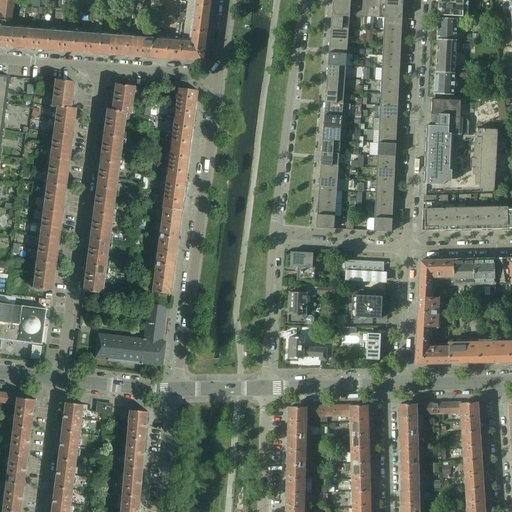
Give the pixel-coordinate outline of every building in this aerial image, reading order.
[(178,0),(174,40),(159,39),(158,41),(154,41),(153,58),(203,62),(210,0),(178,0)] [(372,30),(373,17),(384,18),(402,19),(402,0),(332,0),(331,15),(349,17),(349,16),(362,17),(361,25),(366,26),(366,30),(372,30)] [(14,5),(1,3),(0,7),(0,11),(13,13),(14,5)] [(465,12),(466,6),(466,5),(438,4),(438,15),(467,17),(467,21),(491,22),(491,18),(472,17),(472,15),(467,14),(467,12),(465,12)] [(13,13),(0,11),(0,19),(5,20),(12,21),(13,13)] [(94,11),(93,19),(101,19),(102,12),(94,11)] [(348,29),(349,17),(331,15),(330,28),(348,29)] [(401,32),(402,19),(384,18),(383,31),(401,32)] [(456,41),(458,19),(438,18),(436,40),(456,41)] [(4,29),(5,20),(0,19),(0,46),(23,48),(24,31),(4,29)] [(347,42),(348,29),(330,28),(329,40),(347,42)] [(50,33),(24,31),(23,48),(49,50),(50,33)] [(400,44),(401,32),(383,31),(383,43),(400,44)] [(76,35),(50,33),(49,50),(75,52),(76,35)] [(102,37),(76,35),(75,52),(101,54),(102,37)] [(129,39),(102,37),(101,54),(127,56),(129,39)] [(154,41),(129,39),(127,56),(153,58),(154,41)] [(346,54),(347,42),(329,40),(328,53),(346,54)] [(455,69),(456,41),(436,40),(435,72),(455,73),(455,69)] [(400,57),(400,44),(383,43),(382,56),(400,57)] [(345,67),(346,54),(328,53),(328,65),(345,67)] [(399,69),(400,57),(382,56),(381,68),(399,69)] [(345,67),(328,65),(327,78),(345,79),(345,67)] [(399,82),(399,69),(381,68),(381,81),(399,82)] [(454,95),(454,80),(454,79),(455,73),(435,72),(434,94),(454,95)] [(0,77),(0,104),(6,105),(10,79),(0,77)] [(344,92),(345,79),(327,78),(326,90),(344,92)] [(76,84),(57,81),(55,99),(52,99),(51,107),(54,107),(72,109),(76,84)] [(398,94),(399,82),(381,81),(380,93),(398,94)] [(113,111),(127,113),(132,114),(136,88),(117,86),(113,111)] [(199,92),(179,89),(175,120),(195,122),(199,92)] [(343,104),(344,92),(326,90),(325,103),(343,104)] [(397,107),(398,94),(380,93),(379,106),(397,107)] [(460,101),(432,99),(431,115),(433,115),(432,126),(426,126),(423,184),(442,185),(446,182),(451,182),(453,137),(465,138),(468,135),(468,122),(466,119),(462,119),(462,118),(460,116),(460,101)] [(342,116),(343,104),(325,103),(324,115),(342,116)] [(397,119),(397,107),(379,106),(379,118),(397,119)] [(77,110),(72,109),(54,107),(53,114),(58,115),(55,134),(74,137),(77,110)] [(108,111),(105,137),(124,139),(127,113),(113,111),(108,111)] [(348,129),(348,117),(342,116),(324,115),(323,128),(341,129),(348,129)] [(396,132),(397,119),(379,118),(378,131),(396,132)] [(195,122),(175,120),(171,149),(191,152),(195,122)] [(340,141),(341,129),(323,128),(322,140),(340,141)] [(495,130),(476,129),(475,129),(475,139),(477,139),(477,144),(475,144),(474,158),(470,158),(470,168),(474,168),(473,174),(476,174),(475,182),(480,182),(480,192),(493,191),(494,175),(495,175),(495,173),(497,173),(498,169),(495,169),(496,140),(498,140),(499,132),(497,131),(497,130),(495,130)] [(396,144),(396,132),(378,131),(378,143),(396,144)] [(74,137),(55,134),(52,160),(70,163),(74,137)] [(124,139),(105,137),(102,163),(120,165),(124,139)] [(339,154),(340,141),(322,140),(321,153),(339,154)] [(395,157),(396,144),(378,143),(377,156),(395,157)] [(191,152),(171,149),(167,179),(187,182),(191,152)] [(338,166),(339,154),(321,153),(320,165),(338,166)] [(394,169),(395,157),(377,156),(376,168),(394,169)] [(70,163),(52,160),(48,186),(67,188),(70,163)] [(120,165),(102,163),(98,189),(117,191),(120,165)] [(337,179),(338,166),(320,165),(319,178),(337,179)] [(394,182),(394,169),(376,168),(376,181),(394,182)] [(336,191),(337,179),(319,178),(318,190),(336,191)] [(187,182),(167,179),(163,209),(164,209),(183,212),(187,182)] [(393,194),(394,182),(376,181),(375,193),(393,194)] [(67,188),(48,186),(45,211),(64,214),(67,188)] [(117,191),(98,189),(95,214),(114,217),(117,191)] [(335,204),(336,191),(318,190),(317,202),(335,204)] [(392,207),(393,194),(375,193),(375,206),(392,207)] [(436,199),(436,195),(423,196),(422,211),(423,211),(423,210),(424,210),(424,222),(422,222),(422,221),(421,228),(422,228),(425,231),(424,231),(444,231),(444,209),(431,209),(431,203),(434,203),(434,199),(436,199)] [(334,216),(335,204),(317,202),(317,215),(334,216)] [(392,219),(392,207),(375,206),(374,218),(392,219)] [(507,207),(486,208),(486,229),(508,229),(507,209),(507,207)] [(465,208),(444,209),(444,231),(465,230),(465,208)] [(486,208),(465,208),(465,230),(486,229),(486,208)] [(183,212),(164,209),(160,239),(179,241),(183,212)] [(64,214),(45,211),(42,237),(60,240),(64,214)] [(114,217),(95,214),(92,240),(110,243),(114,217)] [(334,229),(334,216),(317,215),(316,228),(334,229)] [(391,232),(392,219),(374,218),(373,231),(391,232)] [(60,240),(42,237),(38,263),(57,266),(60,240)] [(179,241),(160,239),(156,268),(175,271),(179,241)] [(110,243),(92,240),(88,266),(107,269),(110,243)] [(312,268),(313,253),(290,252),(289,267),(297,267),(296,280),(314,281),(315,268),(312,268)] [(494,259),(473,260),(473,284),(495,283),(494,259)] [(510,282),(507,259),(496,259),(499,285),(511,284),(510,282)] [(384,262),(344,260),(344,271),(346,271),(345,280),(380,282),(381,273),(383,273),(384,262)] [(453,260),(436,261),(420,261),(419,277),(431,277),(453,277),(453,260)] [(473,260),(463,260),(453,260),(453,277),(454,285),(473,284),(473,260)] [(57,266),(38,263),(35,289),(54,291),(57,266)] [(107,269),(88,266),(85,292),(104,294),(107,269)] [(175,271),(156,268),(153,293),(172,295),(175,271)] [(431,277),(419,277),(417,311),(438,313),(438,298),(430,297),(431,277)] [(289,292),(288,323),(305,324),(305,323),(311,324),(313,322),(313,320),(311,318),(305,318),(307,293),(289,292)] [(22,297),(0,294),(0,301),(21,304),(22,297)] [(381,319),(382,297),(356,295),(355,317),(381,319)] [(47,310),(0,303),(0,346),(1,346),(2,340),(43,345),(47,310)] [(144,340),(99,335),(96,359),(108,360),(108,361),(143,365),(143,364),(163,366),(166,343),(162,342),(167,307),(150,304),(145,339),(144,339),(144,340)] [(438,313),(417,311),(416,347),(428,347),(429,327),(437,328),(438,313)] [(379,360),(380,334),(367,333),(367,334),(369,334),(368,357),(378,358),(378,360),(379,360)] [(326,349),(303,347),(304,338),(290,337),(290,339),(288,340),(288,344),(289,345),(289,358),(303,359),(303,356),(319,357),(319,360),(326,361),(326,349)] [(448,343),(448,346),(448,363),(478,363),(478,342),(448,343)] [(508,342),(478,342),(478,363),(508,362),(508,342)] [(448,346),(428,347),(416,347),(415,364),(448,363),(448,346)] [(27,396),(0,392),(0,404),(17,406),(19,398),(26,399),(27,397),(27,396)] [(19,398),(17,406),(15,426),(32,429),(36,400),(35,400),(35,401),(26,399),(19,398)] [(67,403),(65,417),(63,432),(81,434),(84,405),(84,406),(67,403)] [(460,403),(437,404),(438,414),(460,413),(459,404),(460,404),(460,403)] [(477,403),(460,404),(459,404),(460,413),(461,431),(479,430),(477,403)] [(112,405),(98,404),(97,413),(111,414),(112,405)] [(416,404),(398,405),(399,433),(417,432),(416,414),(416,405),(416,404)] [(416,404),(416,405),(416,414),(438,414),(437,404),(416,404)] [(350,416),(349,406),(350,406),(306,407),(306,408),(306,416),(350,416)] [(367,406),(350,406),(349,406),(350,416),(350,435),(368,434),(367,406)] [(305,435),(306,416),(306,408),(288,407),(288,434),(305,435)] [(131,411),(129,426),(128,440),(146,441),(148,412),(131,411)] [(32,429),(15,426),(11,455),(29,457),(32,429)] [(479,430),(461,431),(463,460),(481,459),(479,430)] [(81,434),(63,432),(59,460),(77,462),(81,434)] [(417,432),(399,433),(400,461),(418,460),(417,432)] [(305,435),(288,434),(287,463),(305,464),(305,435)] [(368,434),(350,435),(351,463),(369,462),(368,434)] [(146,441),(128,440),(126,468),(143,470),(146,441)] [(29,457),(11,455),(7,485),(25,487),(29,457)] [(481,459),(463,460),(465,488),(483,487),(481,459)] [(77,462),(59,460),(56,488),(73,490),(77,462)] [(418,460),(400,461),(401,490),(418,489),(418,460)] [(369,462),(351,463),(352,491),(370,491),(369,462)] [(305,464),(287,463),(286,492),(304,492),(305,464)] [(450,466),(441,466),(442,474),(450,474),(450,466)] [(143,470),(126,468),(123,497),(141,498),(143,470)] [(432,481),(432,489),(440,488),(440,481),(432,481)] [(21,511),(25,487),(7,485),(3,511),(21,511)] [(484,511),(483,487),(465,488),(466,511),(484,511)] [(70,511),(73,490),(56,488),(52,511),(70,511)] [(419,511),(418,489),(401,490),(401,511),(419,511)] [(370,511),(370,491),(352,491),(352,511),(370,511)] [(303,511),(304,492),(286,492),(285,511),(303,511)] [(139,511),(141,498),(123,497),(121,511),(139,511)]
